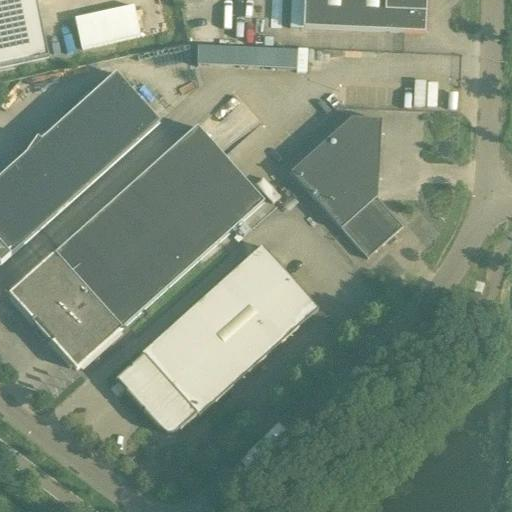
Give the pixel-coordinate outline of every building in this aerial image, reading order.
[(0,0),(0,70),(47,60),(34,0),(0,0)] [(423,36),(424,0),(303,0),(302,31),(318,32),(317,48),(367,51),(368,34),(423,36)] [(131,4),(71,19),(80,52),(140,37),(131,4)] [(305,50),(194,47),(194,67),(304,70),(305,50)] [(25,157),(0,179),(0,267),(159,125),(115,76),(40,143),(36,140),(25,157)] [(351,119),(287,172),(367,261),(403,230),(373,197),(380,122),(351,119)] [(196,130),(8,297),(75,373),(263,205),(196,130)] [(142,359),(114,384),(157,432),(158,431),(161,435),(165,438),(170,438),(174,436),(178,433),(195,418),(197,420),(317,312),(260,249),(140,357),(142,359)]
